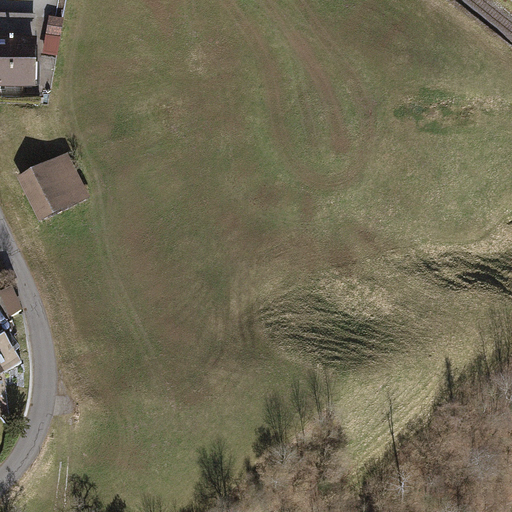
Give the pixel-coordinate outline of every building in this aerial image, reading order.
[(0,14),(0,41),(36,42),(36,15),(0,14)] [(65,20),(51,18),(44,56),(58,59),(65,20)] [(36,42),(0,41),(0,91),(39,92),(40,42),(36,42)] [(69,156),(22,181),(45,224),(92,199),(69,156)] [(1,297),(12,319),(23,314),(13,291),(1,297)] [(0,377),(23,364),(5,334),(0,336),(0,377)]
